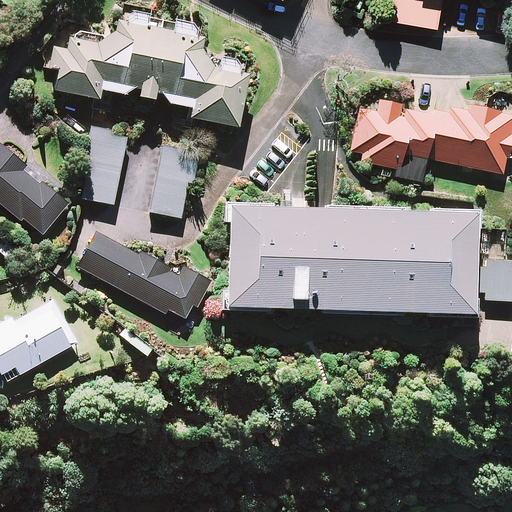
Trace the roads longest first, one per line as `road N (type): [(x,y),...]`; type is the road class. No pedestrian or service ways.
road 1 (residential): [(183,231),(316,42)]
road 2 (residential): [(316,42),(375,55),(511,57)]
